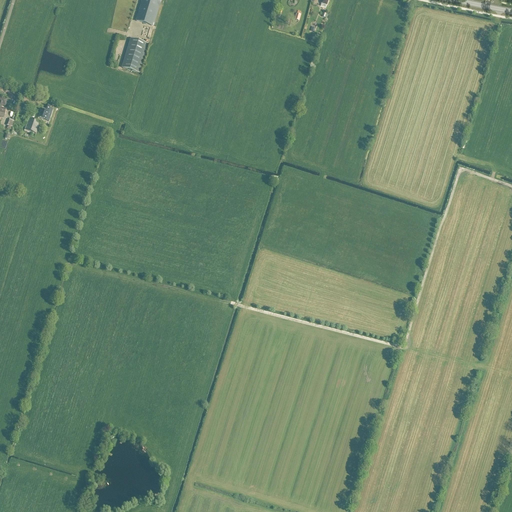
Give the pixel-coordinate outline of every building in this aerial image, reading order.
[(151,27),(159,0),(157,0),(143,0),(136,22),(151,27)] [(139,74),(148,45),(131,39),(121,69),(139,74)] [(49,122),(53,110),(50,109),(50,108),(46,106),(46,107),(46,108),(45,107),(43,111),(41,110),(38,119),(49,122)] [(36,134),(40,122),(29,119),(26,131),(36,134)] [(12,131),(14,122),(8,120),(6,126),(8,127),(7,129),(12,131)]
